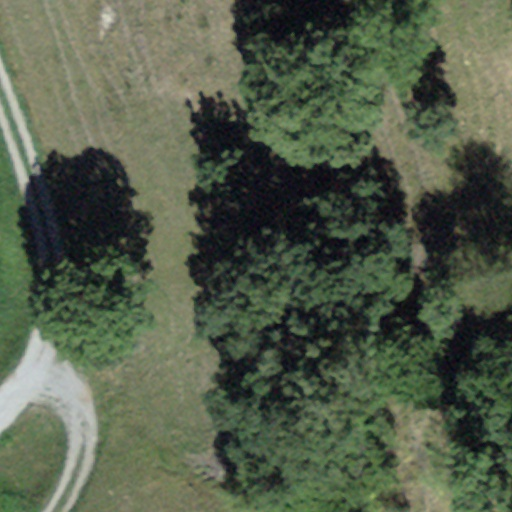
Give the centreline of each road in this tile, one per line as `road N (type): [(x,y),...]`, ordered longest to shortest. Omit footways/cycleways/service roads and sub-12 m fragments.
road 1 (track): [(0,415),(34,372),(54,286),(0,91)]
road 2 (track): [(34,372),(64,389),(81,411),(84,443),(55,511)]
